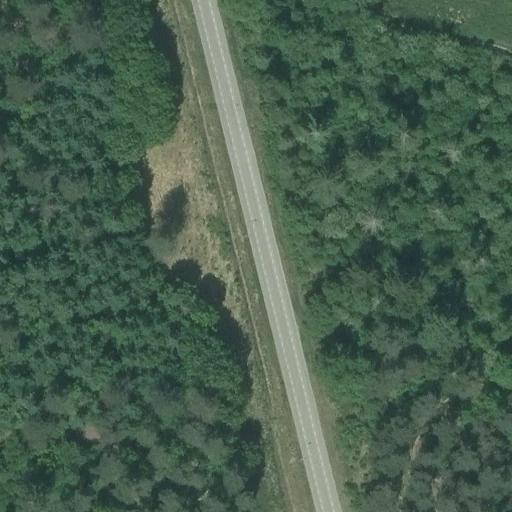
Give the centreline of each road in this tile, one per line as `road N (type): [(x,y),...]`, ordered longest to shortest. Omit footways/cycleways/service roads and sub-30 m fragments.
road 1 (tertiary): [(326,511),(202,0)]
road 2 (track): [(0,445),(304,422)]
